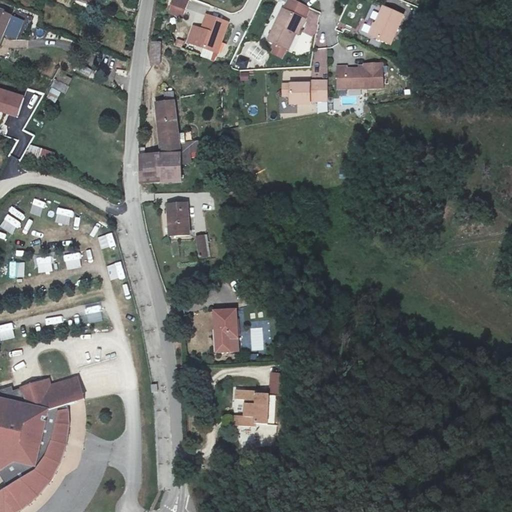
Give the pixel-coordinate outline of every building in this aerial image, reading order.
[(175,0),(170,13),(184,19),(192,0),(175,0)] [(310,14),(285,2),(267,35),(289,47),(299,26),(303,28),(310,14)] [(382,6),(370,32),(392,41),(401,18),(394,16),(396,12),(382,6)] [(16,40),(25,21),(0,10),(0,40),(2,35),(16,40)] [(185,39),(212,53),(217,42),(223,46),(231,30),(207,19),(201,30),(192,26),(185,39)] [(161,65),(161,42),(149,41),(149,65),(161,65)] [(217,42),(212,53),(218,55),(223,46),(217,42)] [(105,56),(101,71),(112,74),(116,59),(105,56)] [(338,65),(337,87),(379,90),(381,62),(360,61),(359,69),(344,69),(344,66),(338,65)] [(240,81),(248,81),(249,73),(240,72),(240,81)] [(65,94),(69,86),(55,79),(46,99),(56,103),(61,92),(65,94)] [(314,86),(285,85),(284,98),(294,98),(294,103),(325,104),(325,81),(314,81),(314,86)] [(28,95),(0,86),(0,108),(5,110),(22,115),(28,95)] [(192,178),(201,178),(201,153),(206,153),(206,148),(206,144),(179,144),(176,104),(158,105),(160,157),(139,157),(138,182),(182,183),(181,163),(190,162),(192,178)] [(51,163),(55,152),(29,145),(26,155),(51,163)] [(201,153),(201,178),(232,177),(232,172),(231,152),(206,153),(201,153)] [(178,213),(178,237),(196,237),(195,214),(178,213)] [(18,237),(19,252),(34,251),(34,236),(18,237)] [(223,316),(223,339),(243,339),(244,312),(241,312),(241,301),(226,300),(223,316)] [(34,305),(36,319),(49,318),(47,304),(34,305)] [(266,327),(249,327),(249,351),(266,350),(266,327)] [(74,378),(81,401),(87,399),(80,377),(74,378)] [(10,504),(14,511),(19,511),(24,509),(34,502),(39,496),(49,486),(55,479),(60,466),(68,447),(71,435),(71,404),(81,401),(74,378),(51,384),(50,379),(12,389),(0,386),(0,472),(9,488),(6,490),(13,502),(10,504)] [(243,416),(243,426),(264,426),(265,421),(276,421),(276,394),(265,394),(265,389),(243,389),(243,400),(251,400),(251,416),(243,416)] [(9,488),(0,472),(0,476),(5,511),(14,511),(10,504),(13,502),(6,490),(9,488)]
